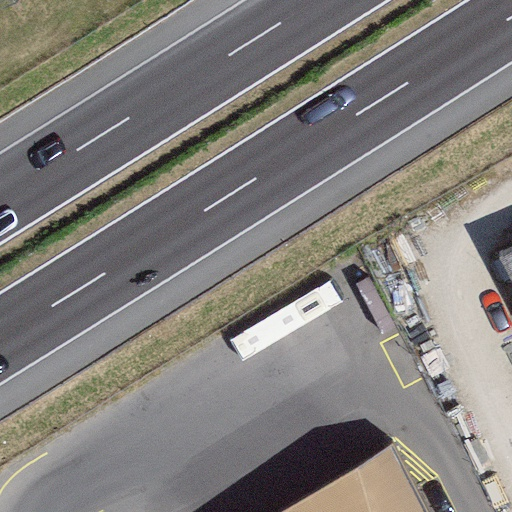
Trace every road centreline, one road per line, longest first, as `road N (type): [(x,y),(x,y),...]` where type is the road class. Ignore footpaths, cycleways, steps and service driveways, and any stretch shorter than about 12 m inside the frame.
road 1 (motorway): [(0,339),(511,19)]
road 2 (motorway): [(313,0),(0,196)]
